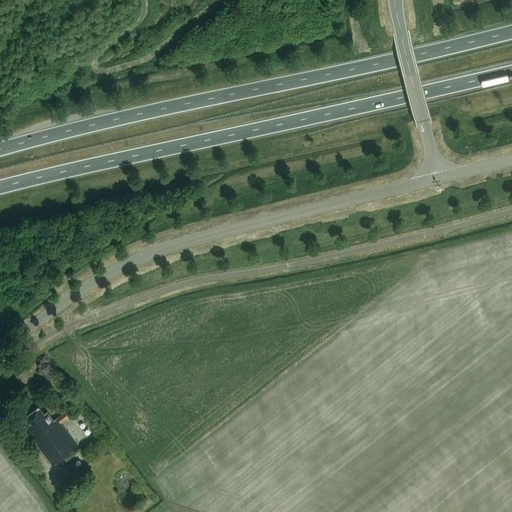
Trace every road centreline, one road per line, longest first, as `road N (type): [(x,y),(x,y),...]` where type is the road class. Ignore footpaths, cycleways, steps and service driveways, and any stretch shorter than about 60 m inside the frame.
road 1 (trunk): [(511,32),(0,149)]
road 2 (trunk): [(0,188),(511,73)]
road 3 (tertiary): [(0,351),(107,274),(205,236),(437,179)]
road 4 (tertiary): [(437,179),(394,0)]
